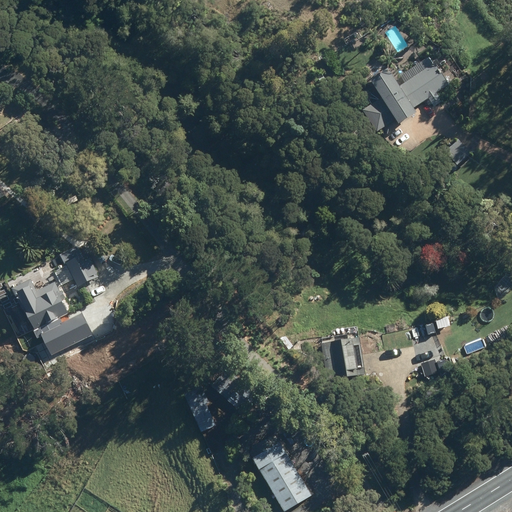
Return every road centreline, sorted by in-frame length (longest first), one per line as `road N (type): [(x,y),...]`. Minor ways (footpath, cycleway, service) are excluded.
road 1 (unknown): [(384,511),(89,140),(0,67)]
road 2 (unknown): [(511,326),(446,353),(376,355)]
